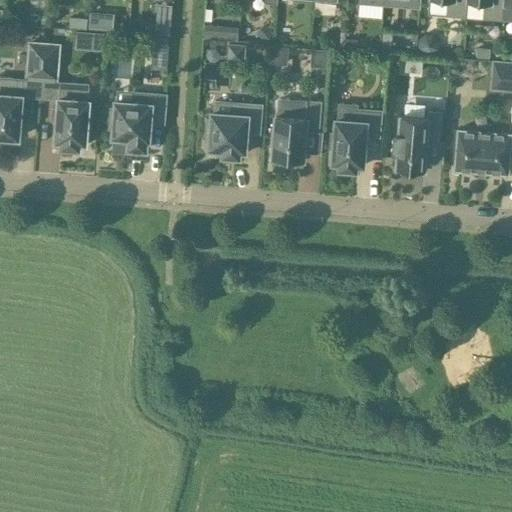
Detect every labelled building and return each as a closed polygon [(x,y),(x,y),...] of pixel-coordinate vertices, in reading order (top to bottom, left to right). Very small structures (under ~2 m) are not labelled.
[(436,0),(446,1),(445,15),(466,17),(467,0),(436,0)] [(467,0),(466,17),(503,20),(504,0),(467,0)] [(511,0),(504,0),(503,20),(511,20),(511,0)] [(90,11),(89,27),(112,29),(114,13),(90,11)] [(169,35),(170,25),(155,24),(154,34),(169,35)] [(78,47),(106,48),(106,30),(78,29),(78,47)] [(168,53),(169,37),(154,35),(152,52),(168,53)] [(27,76),(41,77),(43,44),(29,43),(27,76)] [(225,61),(244,63),(246,45),(227,43),(225,61)] [(41,77),(55,78),(58,45),(43,44),(41,77)] [(476,58),(489,58),(490,48),(476,47),(476,58)] [(489,89),(511,90),(511,60),(492,59),(489,89)] [(0,142),(13,144),(14,138),(17,138),(22,83),(11,83),(11,79),(0,77),(0,142)] [(60,147),(78,149),(79,143),(84,143),(85,131),(89,131),(91,113),(87,113),(88,100),(86,100),(87,85),(70,83),(69,87),(59,86),(54,141),(60,141),(60,147)] [(127,148),(145,150),(146,140),(148,140),(149,122),(163,123),(165,94),(133,92),(132,102),(114,101),(114,108),(110,108),(108,129),(112,129),(111,137),(128,138),(127,148)] [(278,164),(295,165),(296,160),(302,160),(304,131),(318,132),(318,133),(319,133),(321,101),(320,101),(307,100),(307,99),(305,99),(305,101),(278,99),(277,115),(275,115),(274,126),(270,126),(269,146),(273,146),(272,158),(279,158),(278,164)] [(221,156),(238,157),(238,151),(244,151),(246,133),(259,134),(261,105),(237,103),(236,114),(211,112),(210,120),(206,119),(204,141),(208,141),(208,148),(222,150),(221,156)] [(338,169),(355,170),(355,164),(362,165),(364,136),(377,137),(379,137),(381,110),(379,110),(379,111),(355,109),(356,105),(338,104),(337,120),(335,119),(334,133),(330,133),(329,148),(333,148),(332,162),(339,163),(338,169)] [(400,173),(417,175),(418,170),(423,170),(425,141),(439,142),(441,112),(426,111),(426,117),(400,115),(398,133),(393,133),(392,150),(397,150),(395,168),(401,169),(400,173)] [(454,168),(507,172),(510,133),(457,129),(454,168)]
